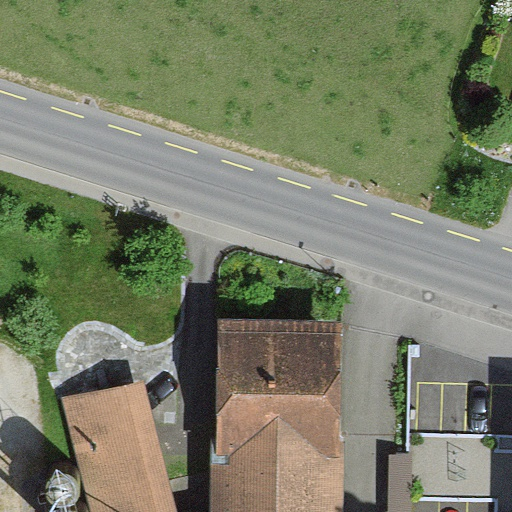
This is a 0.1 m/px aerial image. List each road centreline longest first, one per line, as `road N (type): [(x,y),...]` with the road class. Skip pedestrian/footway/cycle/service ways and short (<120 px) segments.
road 1 (secondary): [(0,118),(511,276)]
road 2 (unknown): [(379,234),(390,511)]
